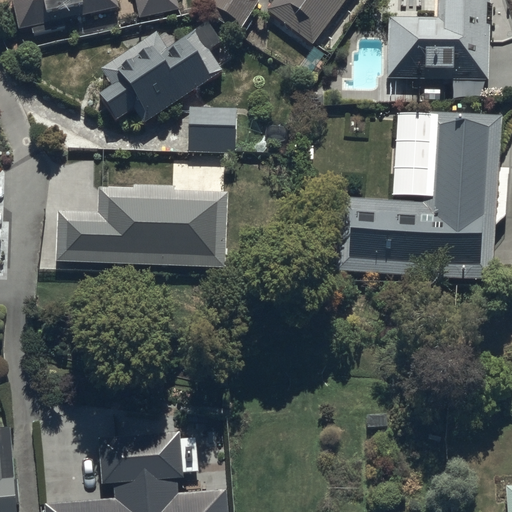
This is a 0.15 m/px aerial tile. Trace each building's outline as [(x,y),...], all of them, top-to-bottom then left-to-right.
[(12,0),(19,36),(48,31),(48,29),(117,17),(113,0),(12,0)] [(176,0),(135,0),(142,27),(180,18),(176,0)] [(260,8),(247,0),(218,0),(206,18),(240,40),(260,8)] [(313,52),(352,0),(277,0),(280,2),(267,18),(313,52)] [(438,0),(437,27),(387,25),(385,85),(488,88),(491,0),(438,0)] [(156,43),(103,78),(115,96),(101,106),(117,130),(136,117),(146,133),(223,83),(208,60),(221,51),(209,33),(168,60),(156,43)] [(239,117),(189,115),(188,155),(237,157),(239,117)] [(502,126),(426,121),(422,212),(342,207),(337,278),(491,288),(502,126)] [(135,197),(99,197),(98,221),(60,220),(58,271),(228,277),(229,201),(176,201),(176,195),(135,194),(135,197)] [(0,511),(16,511),(16,487),(13,487),(12,436),(0,436),(0,511)] [(182,447),(100,452),(104,511),(96,511),(227,511),(227,501),(185,503),(182,447)]
